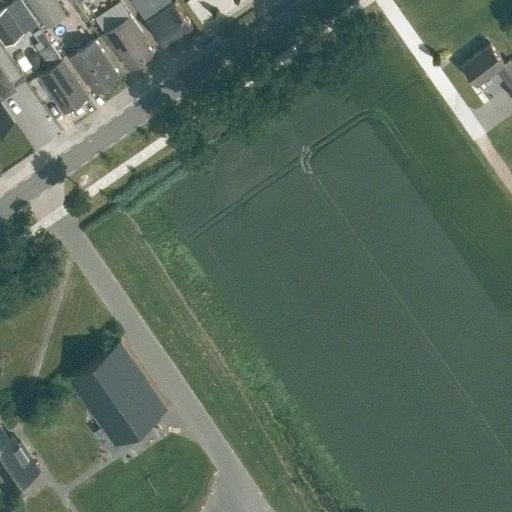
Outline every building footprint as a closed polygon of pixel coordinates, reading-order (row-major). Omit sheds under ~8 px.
[(56,0),(28,0),(47,26),(66,13),(56,0)] [(133,0),(164,43),(191,24),(176,0),(133,0)] [(8,5),(0,9),(0,36),(6,45),(25,31),(8,5)] [(140,33),(142,31),(129,13),(102,32),(115,50),(118,48),(130,66),(152,51),(140,33)] [(30,37),(40,34),(33,15),(23,18),(30,37)] [(95,38),(72,54),(97,89),(120,72),(95,38)] [(39,73),(64,111),(88,94),(51,41),(39,49),(50,65),(39,73)] [(507,88),(511,94),(511,63),(509,59),(504,62),(490,42),(461,63),(476,83),(497,68),(510,86),(507,88)] [(0,127),(12,119),(0,100),(0,97),(15,87),(0,65),(0,127)] [(120,338),(67,375),(101,425),(95,429),(112,453),(136,437),(131,430),(166,406),(120,338)] [(0,480),(6,489),(38,468),(20,441),(17,443),(11,434),(8,436),(0,423),(0,480)]
